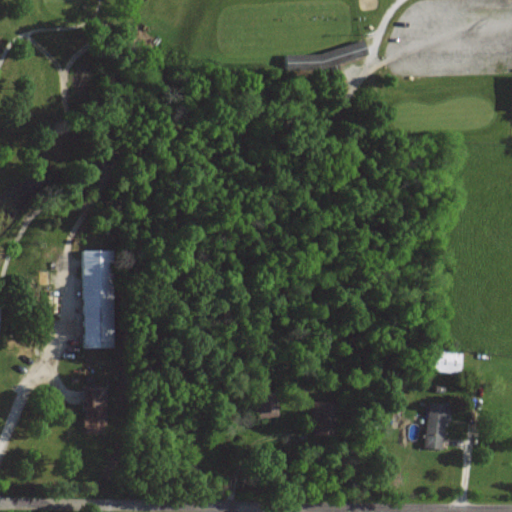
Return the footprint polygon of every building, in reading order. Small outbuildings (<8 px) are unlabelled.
[(312,6),(293,6),(293,20),(312,20),(312,6)] [(353,56),(366,53),(362,41),(349,44),(353,56)] [(81,347),(110,347),(110,249),(80,249),(81,347)] [(460,351),(434,351),(433,371),(460,372),(460,351)] [(84,433),(105,433),(105,385),(84,385),(84,433)] [(424,446),(446,446),(447,403),(425,403),(424,446)]
